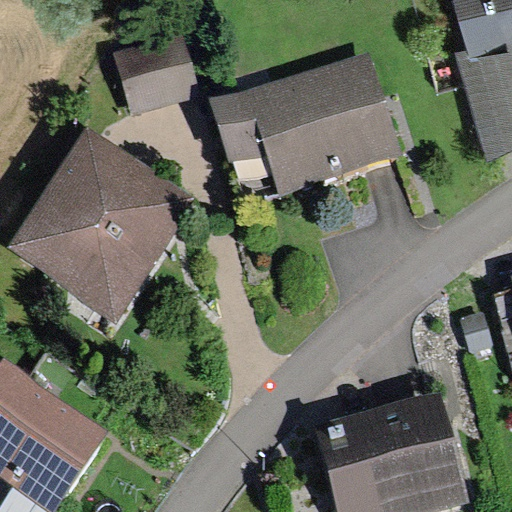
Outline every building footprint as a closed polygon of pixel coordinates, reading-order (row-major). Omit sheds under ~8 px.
[(486,162),(511,146),(511,0),(450,0),(466,50),(453,54),(486,162)] [(131,115),(200,92),(180,31),(111,54),(131,115)] [(400,156),(369,53),(216,98),(235,162),(269,152),(281,192),(400,156)] [(196,201),(86,127),(3,249),(113,322),(196,201)] [(511,291),(489,297),(511,381),(511,291)] [(0,478),(49,511),(53,511),(109,432),(0,357),(0,478)] [(337,511),(419,511),(466,500),(439,395),(316,427),(337,511)]
